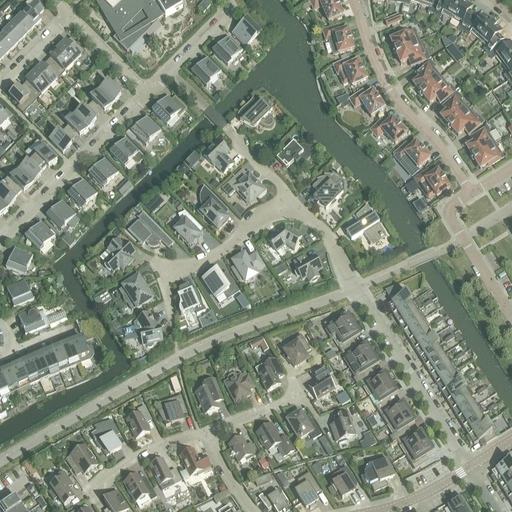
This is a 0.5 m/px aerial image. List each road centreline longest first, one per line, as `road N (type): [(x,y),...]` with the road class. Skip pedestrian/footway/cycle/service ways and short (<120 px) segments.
road 1 (residential): [(468,468),(324,231),(292,207)]
road 2 (residential): [(471,194),(384,81),(351,0)]
road 3 (residential): [(0,243),(149,94)]
road 4 (residential): [(511,316),(449,216),(471,194)]
road 5 (residential): [(165,267),(201,260),(259,218),(292,207)]
road 6 (residential): [(92,490),(158,444),(204,431)]
road 7 (residential): [(149,94),(228,15),(227,0)]
